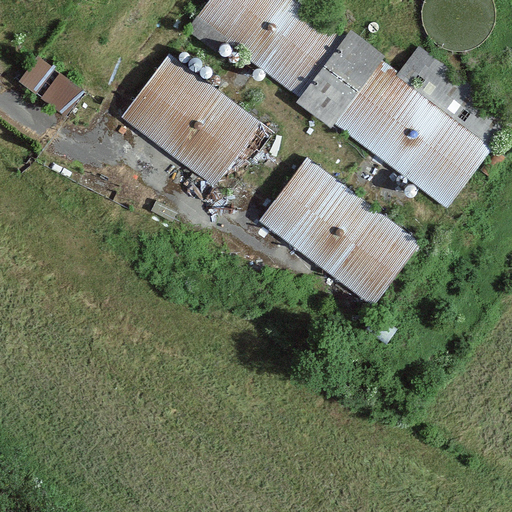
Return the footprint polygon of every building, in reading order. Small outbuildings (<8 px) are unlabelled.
[(339,22),(308,0),(202,0),(194,12),(295,84),(339,22)] [(473,49),(483,43),(491,33),(495,22),(495,11),(491,0),(426,0),(424,4),(422,16),(425,28),(430,38),(439,46),(450,51),(462,52),(473,49)] [(274,129),(168,49),(120,112),(227,192),(274,129)] [(34,55),(18,77),(67,112),(83,89),(34,55)] [(381,56),(335,119),(450,204),(496,141),(381,56)] [(420,238),(306,154),(261,216),(375,299),(420,238)]
